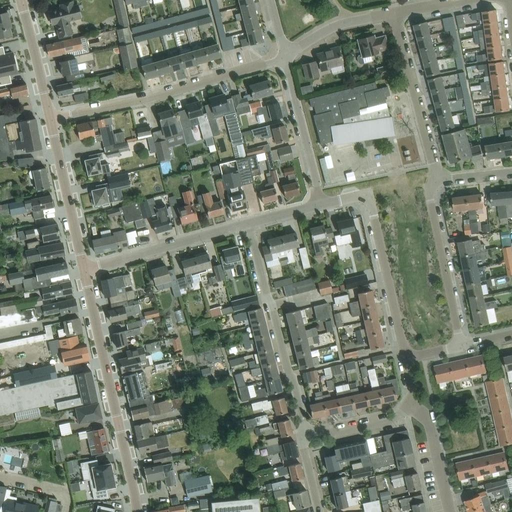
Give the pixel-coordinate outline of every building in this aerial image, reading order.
[(113,0),(120,29),(128,27),(121,0),(113,0)] [(138,0),(124,0),(126,5),(132,3),(134,9),(140,7),(139,1),(138,0)] [(214,14),(220,12),(219,9),(223,8),(221,0),(215,0),(210,1),(214,14)] [(60,5),(61,9),(49,12),(52,25),(55,24),(59,38),(72,34),(68,21),(80,18),(77,5),(73,6),(72,2),(60,5)] [(243,20),(256,16),(253,4),(240,7),(241,13),(235,15),(237,21),(243,20)] [(2,7),(0,7),(0,38),(11,36),(9,28),(11,28),(7,12),(3,13),(2,7)] [(210,13),(208,7),(195,11),(196,16),(210,13)] [(483,12),(477,13),(478,20),(484,19),(484,22),(485,25),(498,23),(496,10),(488,11),(483,12)] [(183,20),(196,16),(195,11),(182,14),(183,20)] [(214,14),(217,26),(223,25),(222,21),(220,12),(214,14)] [(171,23),(183,20),(182,14),(169,18),(171,23)] [(456,16),(459,29),(465,27),(463,15),(456,16)] [(197,20),(199,26),(212,22),(210,16),(197,20)] [(243,20),(246,32),(259,29),(256,16),(243,20)] [(439,33),(450,31),(456,30),(453,17),(443,19),(445,28),(439,29),(439,33)] [(169,18),(157,21),(158,27),(171,23),(169,18)] [(186,29),(199,26),(197,20),(184,23),(186,29)] [(146,30),(158,27),(157,21),(145,24),(146,30)] [(431,35),(427,22),(414,26),(418,39),(431,35)] [(173,33),(186,29),(184,23),(172,27),(173,33)] [(485,29),(478,31),(480,37),(499,35),(498,23),(485,25),(485,29)] [(133,34),(146,30),(145,24),(131,28),(133,34)] [(223,25),(217,26),(220,39),(226,37),(223,25)] [(128,27),(120,29),(116,30),(120,46),(132,44),(128,27)] [(172,27),(159,30),(161,36),(173,33),(172,27)] [(262,42),(259,29),(246,32),(248,39),(240,40),(242,47),(262,42)] [(148,39),(161,36),(159,30),(147,34),(148,39)] [(456,30),(450,31),(453,44),(458,43),(456,30)] [(135,43),(148,39),(147,34),(134,37),(135,43)] [(431,35),(418,39),(421,51),(434,48),(431,35)] [(499,35),(480,37),(481,44),(481,49),(488,48),(501,46),(499,35)] [(223,52),(234,49),(230,36),(226,37),(220,39),(223,52)] [(369,37),(357,40),(362,58),(372,55),(371,53),(388,49),(384,36),(370,40),(369,37)] [(83,54),(83,53),(89,52),(86,37),(53,44),(53,43),(52,44),(46,45),(49,57),(64,54),(65,58),(63,59),(93,52),(83,54)] [(453,44),(455,56),(461,55),(458,43),(453,44)] [(119,47),(122,60),(124,70),(137,67),(132,44),(120,46),(119,47)] [(204,48),(208,61),(221,57),(217,45),(204,48)] [(489,53),(483,54),(484,61),(490,60),(493,60),(503,58),(501,46),(488,48),(489,53)] [(324,51),(325,53),(317,55),(321,72),(330,70),(330,69),(342,66),(338,47),(324,51)] [(208,61),(204,48),(192,52),(195,65),(208,61)] [(434,48),(421,51),(424,63),(437,60),(434,48)] [(68,82),(85,78),(83,70),(85,70),(86,68),(85,62),(95,60),(93,52),(63,59),(64,59),(63,59),(64,61),(59,62),(62,76),(66,75),(68,82)] [(192,52),(179,56),(183,68),(195,65),(192,52)] [(157,60),(155,53),(147,55),(148,62),(157,60)] [(0,54),(0,66),(16,63),(14,56),(13,57),(12,54),(0,56),(0,54)] [(461,55),(455,56),(458,70),(464,68),(461,55)] [(170,72),(183,68),(179,56),(167,59),(170,72)] [(167,59),(154,63),(158,76),(170,72),(167,59)] [(428,76),(441,73),(437,60),(424,63),(428,76)] [(306,80),(319,76),(315,62),(302,65),(306,80)] [(493,63),(490,64),(491,76),(505,74),(503,62),(493,63)] [(0,86),(7,85),(5,76),(17,74),(16,70),(18,70),(16,63),(0,66),(0,86)] [(145,79),(158,76),(154,63),(142,67),(145,79)] [(379,77),(396,72),(394,64),(377,69),(379,77)] [(459,73),(461,86),(467,85),(465,72),(459,73)] [(492,81),(487,82),(488,89),(507,86),(505,74),(491,76),(492,81)] [(445,89),(442,76),(429,80),(432,93),(445,89)] [(88,80),(88,79),(55,86),(58,96),(73,93),(72,89),(80,87),(81,91),(99,87),(97,78),(88,80)] [(239,94),(232,96),(236,108),(248,104),(246,100),(253,98),(253,99),(272,94),(268,80),(249,86),(251,93),(243,96),(243,98),(240,99),(239,94)] [(316,115),(313,115),(320,145),(321,145),(321,144),(334,140),(334,141),(335,141),(333,134),(336,133),(336,134),(337,133),(336,132),(345,130),(345,131),(346,131),(346,130),(349,129),(350,139),(394,132),(394,133),(395,133),(392,117),(390,117),(384,96),(389,95),(389,96),(390,96),(387,87),(377,89),(375,82),(309,99),(311,107),(313,106),(316,115)] [(28,95),(26,87),(25,87),(24,84),(25,84),(25,83),(11,87),(0,89),(0,96),(11,94),(13,99),(28,95)] [(461,86),(464,98),(470,97),(467,85),(461,86)] [(507,86),(488,89),(488,95),(494,94),(495,100),(508,98),(507,86)] [(100,89),(90,91),(92,98),(102,96),(100,89)] [(445,89),(432,93),(435,105),(449,101),(445,89)] [(73,95),(75,103),(88,100),(86,93),(73,95)] [(210,104),(204,106),(206,113),(208,120),(215,118),(223,116),(221,110),(228,108),(226,104),(225,98),(224,94),(209,99),(210,104)] [(464,98),(466,111),(472,110),(470,97),(464,98)] [(495,105),(490,106),(491,113),(496,112),(500,111),(510,110),(508,98),(495,100),(495,105)] [(449,101),(435,105),(439,118),(452,114),(449,101)] [(186,109),(177,112),(179,120),(181,129),(182,132),(185,142),(186,144),(195,141),(191,126),(199,124),(203,139),(204,139),(207,146),(207,147),(214,145),(212,137),(213,136),(211,128),(208,120),(206,113),(202,114),(198,102),(185,105),(186,109)] [(264,122),(282,117),(278,103),(261,107),(260,102),(249,104),(248,104),(236,108),(237,112),(243,111),(244,113),(251,111),(251,113),(257,111),(258,115),(262,114),(264,122)] [(165,111),(158,114),(160,123),(161,126),(163,131),(164,137),(173,134),(182,132),(181,129),(179,120),(175,121),(172,109),(170,110),(170,109),(169,108),(165,109),(165,110),(165,111)] [(466,111),(469,125),(475,124),(472,110),(466,111)] [(243,142),(239,127),(235,112),(228,114),(224,115),(232,145),(233,146),(243,143),(243,142)] [(0,160),(14,159),(13,152),(12,150),(16,149),(16,150),(24,148),(25,152),(41,149),(35,118),(25,120),(24,114),(0,116),(0,160)] [(456,127),(452,114),(439,118),(442,131),(456,127)] [(104,147),(125,142),(123,132),(113,134),(110,125),(113,124),(111,117),(76,125),(79,139),(95,136),(93,129),(99,128),(101,134),(104,147)] [(284,125),(282,126),(281,122),(251,130),(252,137),(268,139),(274,137),(276,143),(288,140),(284,125)] [(151,134),(149,126),(136,129),(138,137),(151,134)] [(451,163),(472,158),(472,161),(483,158),(480,145),(472,147),(473,151),(471,152),(465,129),(443,135),(451,163)] [(155,144),(160,161),(171,158),(166,141),(155,144)] [(511,155),(511,141),(500,144),(502,157),(511,155)] [(105,153),(106,152),(122,149),(129,147),(127,142),(125,142),(104,147),(105,153)] [(494,145),(486,146),(488,159),(502,157),(500,144),(494,145)] [(247,156),(255,154),(264,152),(265,152),(264,146),(245,150),(247,156)] [(289,146),(270,151),(273,161),(280,159),(281,162),(293,159),(289,146)] [(122,149),(106,152),(107,158),(119,156),(118,153),(123,152),(122,149)] [(265,152),(264,152),(269,172),(265,173),(268,184),(265,185),(267,190),(260,192),(262,203),(263,202),(264,205),(270,203),(269,201),(277,199),(273,183),(278,181),(273,161),(270,151),(265,152)] [(89,159),(84,160),(87,176),(102,173),(102,175),(110,173),(108,164),(100,166),(99,160),(103,159),(101,153),(88,156),(89,159)] [(252,177),(260,174),(255,154),(247,156),(247,157),(252,177)] [(18,167),(34,165),(33,157),(17,159),(18,167)] [(235,160),(221,164),(219,164),(225,189),(227,195),(235,193),(243,191),(241,186),(253,183),(252,177),(247,157),(235,160)] [(120,158),(114,160),(117,168),(123,166),(120,158)] [(287,175),(289,184),(282,186),(285,197),(299,193),(293,167),(283,169),(284,175),(287,175)] [(36,190),(49,188),(45,168),(30,171),(29,173),(29,177),(31,178),(34,178),(36,190)] [(110,178),(107,178),(108,183),(109,183),(111,189),(130,185),(127,174),(121,175),(110,178)] [(222,180),(217,181),(221,199),(226,197),(222,180)] [(96,189),(91,190),(94,206),(102,204),(103,205),(109,204),(109,203),(113,202),(111,189),(109,183),(108,183),(105,184),(95,186),(96,189)] [(186,206),(178,208),(175,196),(169,198),(171,204),(170,204),(173,218),(179,216),(181,223),(197,219),(189,191),(182,193),(186,206)] [(209,217),(223,213),(220,201),(212,203),(209,191),(202,193),(209,217)] [(235,193),(227,195),(232,211),(247,207),(243,191),(235,193)] [(499,218),(508,217),(505,192),(491,193),(492,205),(498,205),(499,218)] [(169,201),(167,194),(155,197),(157,203),(169,201)] [(467,196),(469,209),(483,208),(482,194),(467,196)] [(21,201),(0,205),(0,213),(0,216),(11,214),(11,215),(27,212),(32,211),(34,219),(43,217),(41,210),(43,209),(53,207),(51,195),(41,197),(21,201)] [(453,198),(454,211),(469,209),(467,196),(453,198)] [(139,201),(121,206),(123,213),(126,223),(134,221),(136,229),(146,226),(144,218),(151,216),(148,206),(147,200),(146,201),(139,203),(139,201)] [(155,204),(148,206),(151,216),(157,214),(158,220),(152,222),(156,233),(171,228),(168,218),(172,217),(170,207),(165,208),(164,204),(156,206),(155,204)] [(106,210),(108,218),(120,214),(118,206),(106,210)] [(472,231),(484,229),(482,218),(477,219),(476,215),(470,216),(472,231)] [(340,235),(333,237),(335,244),(335,246),(351,242),(352,247),(361,245),(357,231),(355,231),(352,219),(337,222),(339,232),(340,235)] [(57,224),(34,229),(25,230),(27,238),(35,236),(35,235),(40,234),(42,242),(60,238),(57,224)] [(326,238),(333,237),(331,228),(324,229),(323,225),(309,229),(312,241),(314,247),(313,248),(315,256),(322,254),(320,247),(328,245),(326,238)] [(114,236),(92,240),(95,253),(128,246),(125,230),(113,232),(114,236)] [(511,246),(509,231),(507,232),(506,231),(501,232),(502,239),(503,248),(506,247),(511,246)] [(295,233),(281,236),(288,263),(294,262),(291,248),(299,246),(295,233)] [(288,263),(281,236),(267,240),(269,246),(262,248),(266,261),(278,258),(279,259),(281,265),(288,263)] [(481,252),(486,251),(484,244),(481,245),(480,239),(472,241),(471,239),(459,242),(462,256),(474,254),(481,252)] [(38,241),(27,244),(28,250),(40,248),(38,241)] [(28,262),(53,257),(55,264),(65,261),(64,255),(61,243),(40,248),(28,250),(25,250),(28,262)] [(224,256),(220,257),(223,270),(235,267),(237,275),(243,273),(237,246),(222,250),(224,256)] [(506,262),(511,260),(511,250),(511,246),(506,247),(503,248),(506,262)] [(298,249),(302,264),(303,268),(310,267),(309,262),(305,247),(298,249)] [(462,256),(464,270),(477,268),(476,260),(489,258),(488,251),(486,251),(481,252),(474,254),(462,256)] [(208,254),(194,258),(199,274),(199,273),(206,271),(205,268),(211,267),(208,254)] [(185,277),(176,279),(180,293),(185,292),(183,288),(189,286),(188,283),(201,280),(199,273),(199,274),(194,258),(181,261),(185,277)] [(16,292),(40,287),(50,285),(48,278),(68,273),(66,263),(35,269),(23,272),(22,271),(8,274),(8,273),(0,274),(0,277),(2,277),(3,280),(7,279),(9,284),(14,283),(16,292)] [(215,282),(224,279),(219,264),(213,266),(216,276),(208,278),(210,285),(216,283),(215,282)] [(166,266),(151,270),(154,280),(157,290),(163,288),(164,288),(162,281),(169,279),(171,286),(174,297),(181,295),(180,293),(176,279),(173,269),(167,271),(166,266)] [(464,270),(467,284),(480,282),(486,280),(486,281),(492,279),(494,279),(495,279),(493,271),(479,275),(477,268),(464,270)] [(111,278),(101,281),(105,297),(109,296),(110,304),(127,300),(125,292),(125,290),(113,293),(112,289),(124,286),(132,285),(132,284),(129,274),(111,278)] [(344,278),(346,289),(366,285),(364,278),(353,280),(352,276),(344,278)] [(281,287),(283,286),(290,284),(292,284),(291,279),(290,277),(273,282),(274,288),(281,286),(281,287)] [(305,280),(308,291),(315,289),(313,278),(305,280)] [(486,281),(488,287),(496,285),(494,279),(492,279),(486,281)] [(308,291),(305,280),(298,282),(300,293),(308,291)] [(318,283),(320,295),(332,292),(329,280),(318,283)] [(40,287),(43,299),(73,293),(70,281),(50,285),(40,287)] [(292,284),(290,284),(293,295),(300,293),(298,282),(292,284)] [(483,296),(480,282),(467,284),(470,298),(483,296)] [(285,297),(293,295),(290,284),(283,286),(285,297)] [(349,303),(350,310),(374,304),(371,290),(358,293),(360,301),(349,303)] [(349,301),(348,294),(334,298),(335,304),(349,301)] [(17,312),(20,312),(19,309),(43,305),(41,296),(17,300),(17,299),(0,302),(0,315),(5,315),(11,313),(17,312)] [(256,296),(239,300),(242,309),(258,305),(256,296)] [(485,303),(483,296),(470,298),(473,313),(486,310),(497,307),(495,300),(485,303)] [(77,311),(75,299),(42,306),(44,315),(60,311),(61,315),(77,311)] [(112,310),(108,311),(110,322),(120,320),(126,318),(125,316),(140,313),(138,304),(137,300),(127,302),(127,300),(110,304),(112,310)] [(327,303),(313,306),(317,320),(331,317),(327,303)] [(377,318),(374,304),(350,310),(352,317),(363,314),(365,321),(377,318)] [(219,306),(209,310),(212,318),(233,311),(231,306),(220,309),(219,306)] [(37,321),(34,308),(29,309),(31,322),(37,321)] [(249,318),(251,326),(264,322),(261,308),(248,311),(241,312),(236,314),(233,315),(235,322),(244,320),(244,319),(249,318)] [(31,322),(29,309),(23,310),(25,323),(31,322)] [(158,309),(150,311),(152,318),(154,317),(157,316),(159,316),(158,309)] [(25,323),(23,310),(22,310),(22,311),(20,312),(17,312),(19,324),(25,323)] [(299,310),(296,311),(286,313),(289,327),(302,324),(299,310)] [(486,310),(473,313),(476,327),(489,324),(487,314),(486,310)] [(19,324),(17,312),(11,313),(14,325),(19,324)] [(14,325),(11,313),(5,315),(8,327),(14,325)] [(334,314),(337,327),(343,326),(340,313),(334,314)] [(82,332),(78,318),(64,321),(65,328),(58,330),(59,337),(82,332)] [(377,318),(365,321),(366,328),(368,335),(380,332),(377,318)] [(136,321),(126,324),(128,330),(140,328),(142,327),(142,326),(145,325),(144,320),(137,321),(136,321)] [(251,326),(255,339),(268,336),(264,322),(251,326)] [(302,324),(289,327),(293,341),(312,336),(318,335),(316,327),(310,328),(310,329),(304,331),(302,324)] [(128,330),(113,333),(116,347),(126,345),(127,344),(125,338),(138,335),(141,334),(140,328),(128,330)] [(180,348),(188,346),(185,332),(177,334),(180,348)] [(380,332),(368,335),(369,340),(369,342),(371,349),(374,349),(383,347),(380,332)] [(47,340),(45,333),(35,336),(34,336),(36,342),(47,340)] [(36,342),(34,336),(24,338),(26,345),(36,342)] [(249,344),(256,343),(258,353),(271,350),(268,336),(255,339),(244,342),(246,350),(251,348),(249,344)] [(26,345),(24,338),(13,340),(15,347),(26,345)] [(65,338),(38,344),(41,353),(59,350),(62,364),(88,359),(84,344),(67,348),(65,338)] [(306,338),(293,341),(296,355),(309,352),(306,338)] [(15,347),(13,340),(3,342),(4,349),(15,347)] [(154,342),(145,344),(147,352),(155,350),(154,342)] [(340,360),(337,345),(330,346),(332,355),(329,356),(330,363),(340,360)] [(127,358),(119,360),(122,372),(131,370),(140,368),(147,367),(145,359),(143,348),(139,349),(130,351),(131,357),(127,358)] [(248,362),(250,369),(275,363),(271,350),(258,353),(261,363),(255,364),(254,361),(248,362)] [(357,350),(343,353),(345,359),(358,356),(357,350)] [(296,355),(300,369),(319,364),(317,357),(311,359),(309,352),(296,355)] [(386,361),(385,354),(371,357),(373,364),(386,361)] [(486,372),(482,355),(466,359),(469,376),(470,376),(470,374),(476,372),(477,374),(486,372)] [(229,359),(231,366),(245,363),(243,356),(229,359)] [(466,359),(450,363),(454,379),(455,379),(454,378),(461,376),(461,378),(469,376),(466,359)] [(171,367),(170,361),(155,365),(156,370),(171,367)] [(355,361),(345,363),(347,371),(357,369),(355,361)] [(263,374),(265,381),(278,377),(275,363),(250,369),(252,376),(263,374)] [(450,363),(435,366),(438,383),(439,383),(439,381),(445,380),(446,381),(454,379),(450,363)] [(50,381),(47,368),(47,367),(35,369),(34,367),(27,368),(27,371),(13,374),(16,388),(50,381)] [(211,378),(209,367),(204,368),(200,369),(203,379),(202,379),(201,380),(202,382),(202,384),(210,382),(209,378),(211,378)] [(330,367),(323,369),(326,380),(326,381),(333,379),(332,375),(330,367)] [(368,405),(382,402),(377,378),(376,378),(374,369),(368,370),(372,391),(365,392),(368,405)] [(309,371),(312,383),(319,381),(316,370),(309,371)] [(58,410),(97,401),(91,371),(75,374),(66,377),(57,379),(50,381),(16,388),(0,391),(0,414),(14,412),(26,409),(48,405),(48,407),(57,405),(58,410)] [(142,397),(136,374),(123,377),(129,400),(142,397)] [(384,376),(377,378),(382,402),(396,399),(393,386),(386,388),(384,376)] [(267,388),(255,391),(257,398),(282,391),(278,377),(265,381),(267,388)] [(503,379),(486,382),(486,383),(488,383),(490,389),(488,390),(490,398),(507,395),(503,379)] [(189,387),(188,382),(181,383),(176,384),(177,390),(189,387)] [(238,388),(242,401),(251,399),(247,385),(243,387),(238,388)] [(358,394),(356,389),(350,390),(354,409),(368,405),(365,392),(358,394)] [(354,409),(350,390),(342,392),(344,397),(337,399),(340,412),(354,409)] [(312,418),(326,415),(323,402),(322,396),(321,391),(314,393),(316,403),(309,405),(312,418)] [(322,396),(323,402),(326,415),(340,412),(337,399),(331,400),(330,394),(322,396)] [(152,395),(142,397),(129,400),(128,401),(130,408),(154,402),(152,395)] [(507,395),(490,398),(491,398),(493,405),(491,405),(493,414),(495,414),(510,410),(507,395)] [(132,420),(142,418),(156,415),(171,411),(170,407),(173,406),(174,409),(184,406),(182,397),(172,400),(169,401),(168,400),(154,403),(154,402),(130,408),(132,420)] [(274,407),(275,415),(287,412),(283,397),(267,401),(266,400),(251,404),(253,410),(262,408),(263,410),(274,407)] [(190,403),(185,404),(187,411),(200,408),(197,398),(189,400),(190,403)] [(98,403),(75,408),(79,423),(86,421),(87,422),(94,420),(94,419),(101,418),(98,403)] [(28,418),(26,409),(14,412),(16,420),(28,418)] [(497,430),(511,426),(511,418),(510,410),(495,414),(497,420),(495,421),(497,430)] [(267,414),(255,417),(257,425),(269,422),(267,414)] [(289,419),(279,422),(272,423),(274,431),(279,429),(281,437),(292,434),(289,419)] [(151,422),(134,426),(137,439),(154,435),(151,422)] [(258,426),(259,427),(254,428),(256,436),(261,435),(261,431),(269,429),(268,423),(258,426)] [(498,437),(500,445),(511,442),(511,426),(497,430),(498,429),(500,436),(498,437)] [(86,432),(89,445),(91,455),(109,451),(104,428),(86,432)] [(386,451),(369,455),(371,462),(380,459),(384,458),(396,456),(412,452),(407,430),(382,435),(386,451)] [(137,441),(140,452),(168,446),(166,435),(137,441)] [(264,440),(265,447),(266,446),(272,445),(278,443),(276,437),(264,440)] [(60,438),(52,440),(54,450),(62,448),(60,438)] [(366,439),(365,439),(367,447),(368,450),(375,448),(372,438),(366,439)] [(372,465),(371,462),(369,455),(368,450),(367,447),(365,439),(333,446),(335,454),(324,457),(328,472),(339,469),(337,462),(347,460),(360,457),(361,464),(362,464),(363,467),(372,465)] [(278,445),(280,452),(281,459),(286,458),(287,459),(298,456),(294,441),(278,445)] [(209,443),(208,443),(202,445),(204,452),(211,451),(209,443)] [(274,454),(272,445),(266,446),(268,455),(274,454)] [(152,456),(154,464),(161,462),(179,458),(179,455),(171,457),(170,452),(152,456)] [(371,462),(372,465),(372,466),(373,469),(394,464),(394,462),(396,462),(398,469),(415,465),(412,452),(384,458),(380,459),(371,462)] [(504,452),(488,456),(492,473),(492,471),(498,470),(499,471),(508,469),(504,452)] [(488,456),(472,460),(476,476),(477,476),(476,475),(483,473),(483,475),(492,473),(488,456)] [(114,477),(111,463),(97,465),(96,460),(80,463),(81,470),(83,480),(89,479),(90,482),(114,477)] [(472,460),(457,463),(460,480),(461,480),(461,478),(467,477),(468,478),(476,476),(472,460)] [(164,478),(166,486),(176,484),(172,463),(162,466),(161,462),(154,464),(143,466),(147,482),(164,478)] [(290,473),(292,481),(303,478),(299,463),(283,467),(285,474),(290,473)] [(372,465),(363,467),(350,470),(352,478),(371,474),(370,467),(372,466),(372,465)] [(420,488),(417,473),(405,476),(403,470),(390,473),(391,479),(392,479),(393,487),(401,485),(407,484),(408,491),(420,488)] [(211,491),(207,476),(184,481),(188,496),(211,491)] [(330,480),(333,494),(349,491),(346,476),(330,480)] [(106,489),(116,487),(114,477),(90,482),(93,499),(108,498),(106,489)] [(509,486),(507,479),(507,478),(492,483),(491,482),(485,484),(488,493),(509,487),(509,486)] [(272,488),(273,491),(289,487),(286,479),(271,483),(272,488)] [(275,498),(286,496),(285,489),(273,492),(275,498)] [(306,490),(296,492),(288,494),(289,501),(294,500),(296,509),(310,505),(306,490)] [(357,496),(351,497),(349,491),(333,494),(337,509),(358,504),(357,496)] [(488,497),(487,498),(485,491),(473,496),(473,498),(465,501),(468,511),(469,511),(484,507),(490,505),(491,504),(488,497)] [(425,511),(422,494),(399,500),(402,510),(412,508),(413,511),(425,511)] [(3,496),(1,505),(0,510),(0,511),(36,511),(37,508),(8,501),(9,497),(3,496)] [(62,498),(57,496),(54,510),(60,511),(62,498)] [(211,499),(212,511),(260,511),(259,497),(230,500),(230,497),(211,499)] [(381,511),(378,499),(362,503),(364,511),(381,511)]
